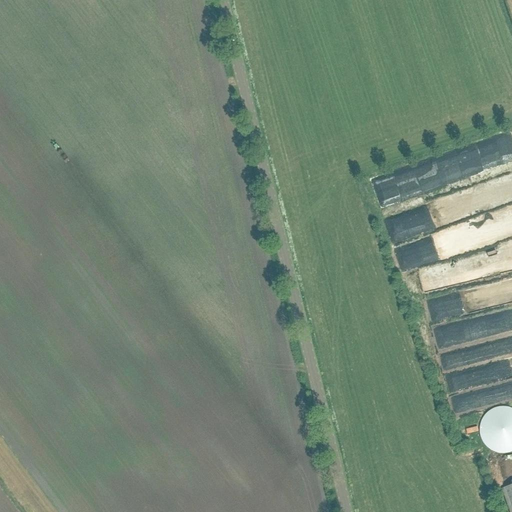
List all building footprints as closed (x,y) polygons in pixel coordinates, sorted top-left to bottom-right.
[(388,243),(391,256),(443,241),(438,225),(453,221),(446,198),(382,216),(389,237),(401,234),(402,239),(388,243)] [(464,259),(425,267),(427,275),(420,276),(424,293),(469,284),(464,259)] [(446,387),(473,384),(474,387),(488,385),(486,369),(444,374),(446,387)] [(511,408),(511,409),(510,408),(508,407),(506,407),(504,407),(502,407),(500,407),(498,407),(496,408),(494,408),(492,409),(490,410),(488,411),(487,412),(485,414),(484,415),(483,417),(482,419),(481,421),(480,422),(479,424),(479,426),(479,428),(479,431),(479,433),(479,435),(480,437),(480,439),(481,441),(482,442),(483,444),(484,446),(486,447),(487,449),(489,450),(491,451),(493,452),(495,453),(497,453),(499,454),(501,454),(503,454),(505,454),(507,453),(509,453),(511,452),(511,451),(511,408)] [(511,511),(511,486),(502,490),(510,511),(511,511)]
